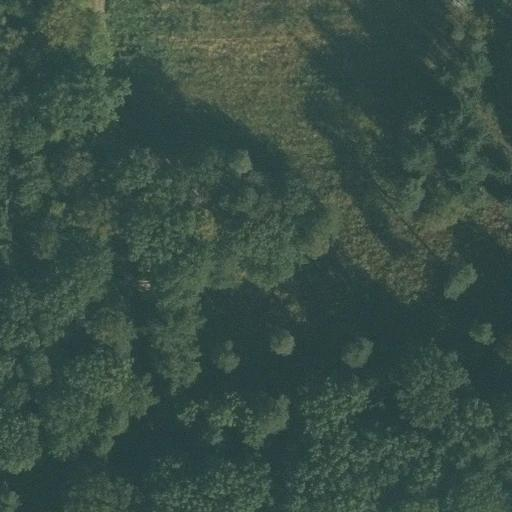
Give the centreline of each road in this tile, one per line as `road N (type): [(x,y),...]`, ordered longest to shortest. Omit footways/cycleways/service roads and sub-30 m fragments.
road 1 (track): [(154,446),(111,163),(100,0)]
road 2 (track): [(511,371),(154,446)]
